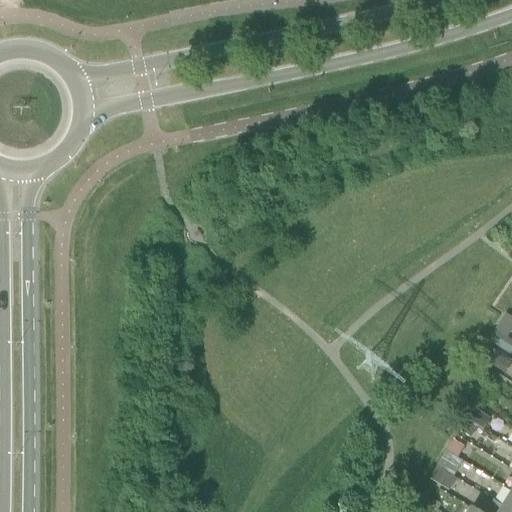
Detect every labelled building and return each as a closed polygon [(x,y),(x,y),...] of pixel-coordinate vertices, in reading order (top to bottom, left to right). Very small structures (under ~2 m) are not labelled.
[(510,356),(511,351),(511,340),(510,340),(496,331),(488,342),(510,356)] [(488,366),(505,376),(511,364),(511,363),(495,353),(488,366)] [(482,370),(474,382),(483,388),(491,375),(482,370)] [(461,418),(466,421),(483,431),(490,420),(468,407),(461,418)] [(481,436),(483,431),(466,421),(457,435),(474,445),(481,436)] [(454,441),(447,452),(457,458),(463,447),(454,441)] [(457,479),(437,468),(430,480),(450,492),(457,479)] [(511,511),(511,492),(503,507),(511,511)] [(511,511),(503,507),(494,502),(488,511),(511,511)]
